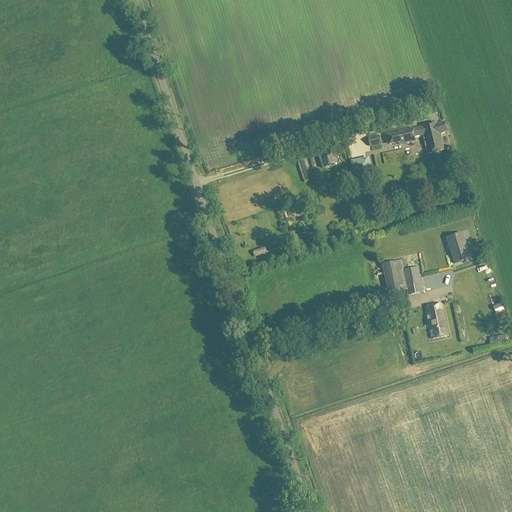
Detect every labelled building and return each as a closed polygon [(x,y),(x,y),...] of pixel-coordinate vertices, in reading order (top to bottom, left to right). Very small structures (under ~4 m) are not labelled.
[(412,131),(411,128),(385,135),(386,142),(389,141),(390,145),(399,143),(400,146),(415,142),(414,138),(423,136),(428,155),(443,151),(439,135),(447,133),(444,123),(437,125),(436,123),(420,127),(421,128),(412,131)] [(369,147),(380,145),(378,136),(367,138),(369,147)] [(320,152),(324,168),(334,165),(330,149),(320,152)] [(370,169),(353,173),(354,179),(371,175),(370,169)] [(430,185),(417,189),(419,197),(432,193),(430,185)] [(446,239),(454,265),(470,260),(462,234),(446,239)] [(408,259),(400,259),(400,268),(408,268),(408,259)] [(399,263),(383,266),(389,294),(405,291),(407,296),(422,293),(417,269),(401,272),(399,263)] [(448,337),(441,305),(425,308),(432,340),(448,337)]
